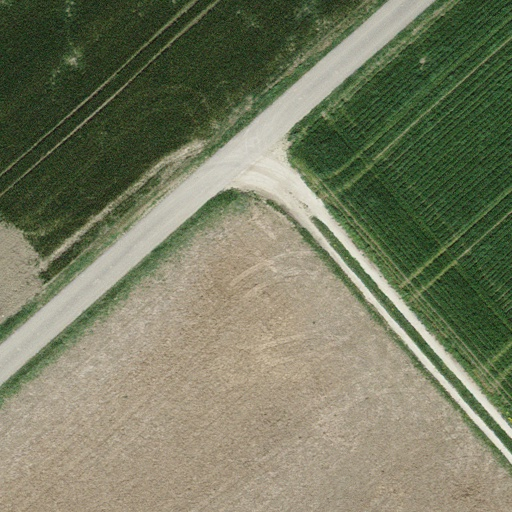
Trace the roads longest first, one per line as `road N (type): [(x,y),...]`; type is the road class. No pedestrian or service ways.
road 1 (track): [(0,364),(411,0)]
road 2 (track): [(237,154),(300,201),(511,444)]
